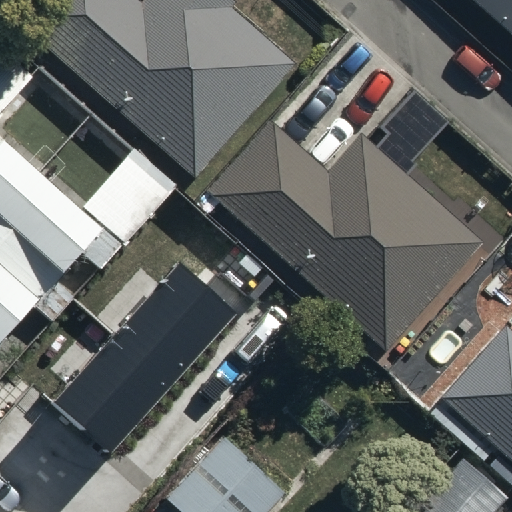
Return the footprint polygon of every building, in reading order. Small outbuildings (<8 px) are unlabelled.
[(44,0),(7,43),(183,196),(287,78),(197,0),(151,0),(131,23),(105,0),(44,0)] [(511,0),(448,0),(511,55),(511,0)] [(0,117),(32,81),(0,52),(0,117)] [(202,214),(380,369),(476,260),(357,155),(323,193),(265,143),(202,214)] [(0,356),(104,242),(0,148),(0,356)] [(235,313),(179,264),(56,402),(112,452),(235,313)] [(511,356),(496,374),(483,363),(439,412),(511,475),(511,356)] [(148,510),(149,511),(273,511),(202,449),(148,510)] [(494,511),(500,505),(457,466),(415,511),(494,511)]
